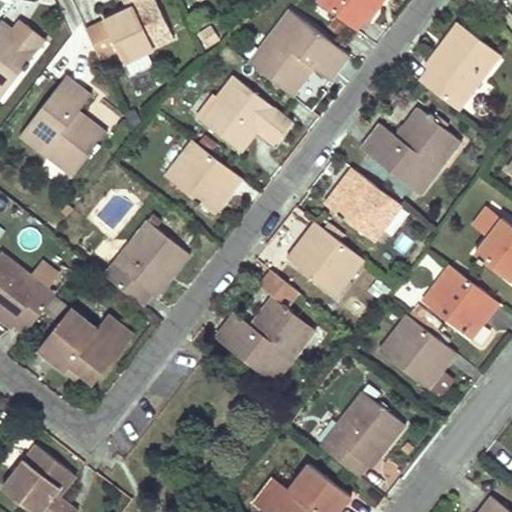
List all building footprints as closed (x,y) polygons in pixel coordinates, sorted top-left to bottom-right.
[(154,0),(124,0),(126,5),(129,10),(105,21),(86,29),(99,59),(118,51),(129,75),(153,64),(146,51),(172,39),(154,0)] [(386,0),(318,0),(316,3),(356,31),(365,19),(370,23),(386,0)] [(102,15),(105,21),(129,10),(126,5),(102,15)] [(316,68),(331,80),(351,55),(292,9),(250,63),(293,96),(316,68)] [(0,93),(44,38),(17,18),(10,27),(2,19),(0,21),(0,93)] [(425,63),(428,66),(418,79),(458,110),(501,53),(458,20),(425,63)] [(306,104),(322,80),(312,73),(296,97),(306,104)] [(73,176),(107,133),(80,111),(93,95),(67,75),(20,134),(73,176)] [(259,131),(276,145),(293,124),(235,77),(218,98),(201,120),(242,152),(259,131)] [(212,94),(195,115),(201,120),(218,98),(212,94)] [(380,121),(360,147),(420,193),(461,140),(416,106),(396,133),(380,121)] [(215,215),(244,179),(194,140),(165,176),(215,215)] [(375,239),(384,227),(396,236),(414,213),(352,167),(326,202),(375,239)] [(473,223),(489,236),(505,217),(488,204),(473,223)] [(511,282),(511,223),(505,217),(489,236),(476,253),(511,282)] [(153,294),(158,298),(192,255),(149,220),(105,276),(144,307),(153,294)] [(315,220),(288,255),(336,293),(364,258),(315,220)] [(0,319),(11,329),(15,324),(26,333),(57,293),(3,250),(0,253),(0,319)] [(473,340),(487,321),(501,303),(452,265),(424,302),(473,340)] [(317,332),(279,301),(292,285),(273,269),(260,286),(274,297),(252,324),(237,312),(216,338),(275,385),(317,332)] [(73,304),(39,348),(66,369),(72,362),(83,371),(95,380),(127,339),(101,318),(98,323),(73,304)] [(133,330),(108,310),(101,318),(127,339),(133,330)] [(431,387),(446,368),(458,353),(409,315),(380,351),(429,390),(431,387)] [(72,362),(66,369),(77,378),(83,371),(72,362)] [(446,368),(431,387),(442,396),(457,377),(446,368)] [(369,465),(372,467),(374,469),(408,425),(365,391),(322,446),(360,476),(369,465)] [(74,511),(75,511),(66,505),(57,498),(74,476),(35,444),(0,486),(0,488),(29,511),(74,511)] [(312,461),(291,487),(286,483),(266,507),(271,511),(339,511),(354,495),(312,461)] [(278,476),(257,500),(266,507),(286,483),(278,476)] [(479,511),(511,511),(492,496),(479,511)]
